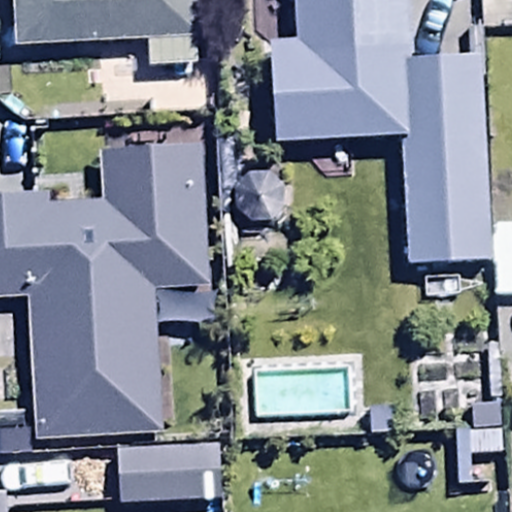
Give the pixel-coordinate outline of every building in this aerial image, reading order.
[(15,0),(15,57),(146,57),(146,77),(197,77),(197,0),(15,0)] [(294,0),(296,54),(274,55),(278,157),(401,153),(405,279),(487,275),(478,71),(413,73),(410,0),(294,0)] [(107,212),(0,215),(0,308),(28,308),(33,454),(164,450),(159,301),(207,299),(203,163),(106,166),(107,212)] [(511,236),(491,237),(495,303),(511,303),(511,236)] [(212,511),(212,461),(116,462),(115,511),(212,511)]
